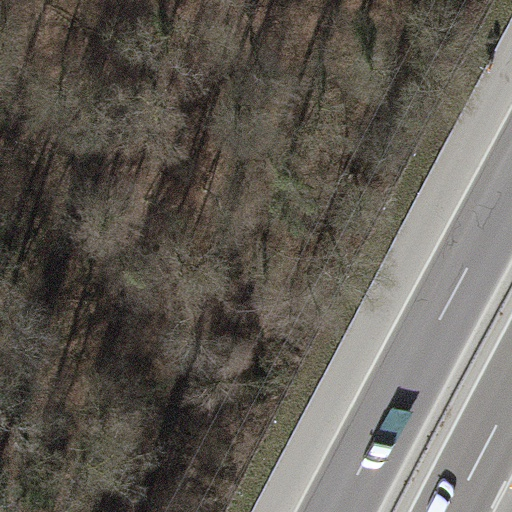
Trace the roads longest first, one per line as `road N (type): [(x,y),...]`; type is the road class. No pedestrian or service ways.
road 1 (motorway): [(511,185),(338,511)]
road 2 (motorway): [(456,511),(511,404)]
